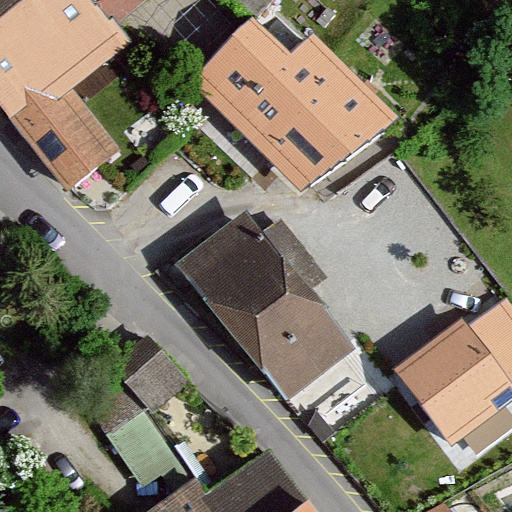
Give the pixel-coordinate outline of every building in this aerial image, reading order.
[(0,0),(0,96),(80,194),(123,158),(74,99),(134,53),(121,34),(160,0),(0,0)] [(280,12),(208,87),(334,207),(408,130),(323,48),(303,69),(280,47),(298,29),(280,12)] [(256,223),(190,274),(296,410),(361,359),(302,283),(320,269),(290,231),(273,244),(256,223)] [(174,350),(104,382),(150,482),(187,465),(157,400),(191,385),(174,350)] [(511,371),(489,391),(511,419),(511,371)] [(315,511),(280,470),(214,511),(205,497),(184,511),(315,511)] [(469,511),(463,499),(434,511),(469,511)]
